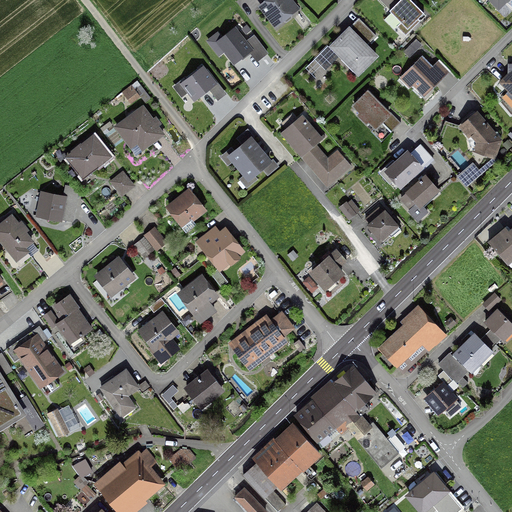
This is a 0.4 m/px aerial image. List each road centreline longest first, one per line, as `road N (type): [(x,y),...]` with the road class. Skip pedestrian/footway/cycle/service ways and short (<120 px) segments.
road 1 (residential): [(67,271),(159,382),(277,267)]
road 2 (secondary): [(175,511),(342,348)]
road 3 (residential): [(193,165),(353,0)]
road 4 (secondary): [(350,340),(511,179)]
road 5 (track): [(200,151),(84,0)]
road 6 (residential): [(67,271),(174,170),(193,165)]
road 7 (residential): [(350,340),(444,450)]
road 8 (residential): [(412,131),(511,37)]
road 9 (residential): [(193,165),(277,267)]
